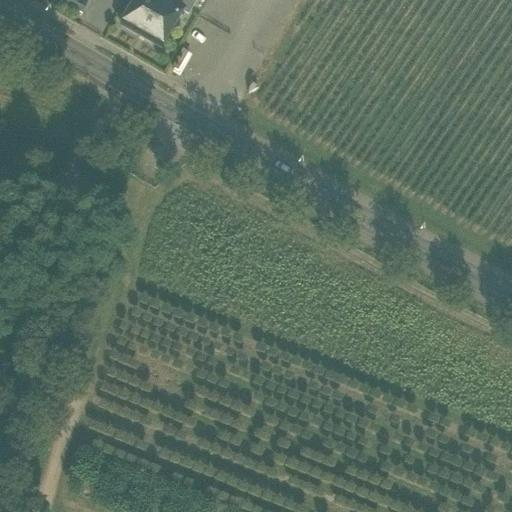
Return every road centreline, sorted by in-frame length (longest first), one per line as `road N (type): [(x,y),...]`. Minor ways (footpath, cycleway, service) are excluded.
road 1 (secondary): [(511,297),(0,10)]
road 2 (track): [(49,511),(170,109)]
